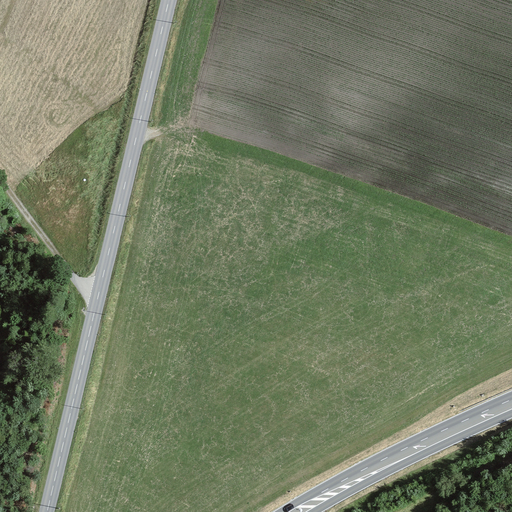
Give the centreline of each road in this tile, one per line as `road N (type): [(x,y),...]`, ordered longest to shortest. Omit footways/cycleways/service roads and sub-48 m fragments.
road 1 (tertiary): [(168,0),(47,511)]
road 2 (primary): [(511,404),(367,472)]
road 3 (track): [(0,178),(72,276),(97,297)]
